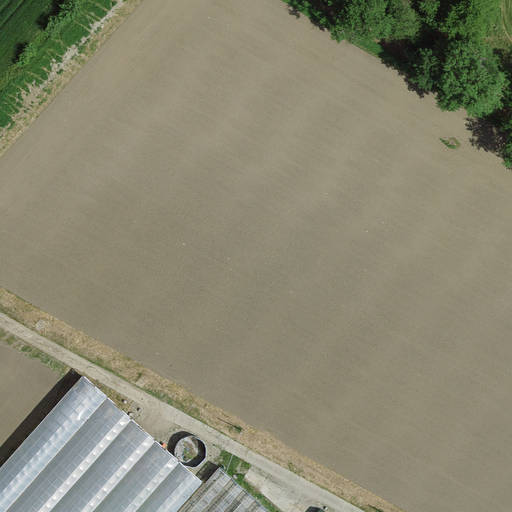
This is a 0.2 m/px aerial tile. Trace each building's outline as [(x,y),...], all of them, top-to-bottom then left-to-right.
[(314,17),(295,0),(267,0),(0,293),(0,294),(34,325),(314,17)] [(0,196),(178,0),(110,0),(0,121),(0,196)] [(0,278),(253,0),(187,0),(0,206),(0,278)] [(365,49),(331,18),(54,321),(89,353),(365,49)] [(409,82),(375,51),(105,348),(139,379),(409,82)] [(459,111),(422,78),(153,374),(189,407),(459,111)] [(504,133),(474,105),(203,403),(233,431),(504,133)] [(511,205),(511,145),(252,431),(282,458),(511,205)] [(511,289),(511,222),(299,457),(332,487),(511,289)] [(511,366),(511,306),(353,481),(383,508),(511,366)] [(0,375),(13,360),(0,348),(0,375)] [(0,458),(64,388),(30,358),(0,391),(0,458)] [(454,511),(511,448),(511,385),(398,510),(400,511),(454,511)] [(511,511),(511,464),(468,511),(511,511)] [(178,511),(271,511),(220,466),(178,511)]
